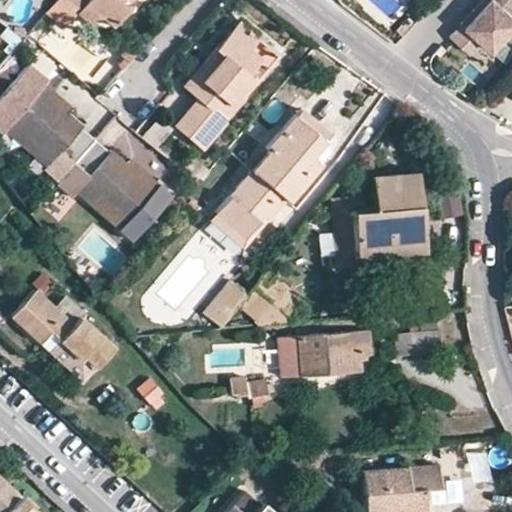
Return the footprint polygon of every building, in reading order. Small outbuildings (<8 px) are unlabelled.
[(53,0),(50,5),(68,21),(74,13),(86,0),(53,0)] [(86,0),(74,13),(90,28),(90,19),(99,19),(110,29),(125,12),(118,4),(121,0),(86,0)] [(462,26),(486,0),(478,0),(458,23),(462,26)] [(48,25),(53,20),(62,28),(68,21),(50,5),(39,17),(48,25)] [(53,20),(48,25),(57,34),(62,28),(53,20)] [(200,150),(231,110),(228,106),(250,80),(244,75),(258,58),(247,50),(256,38),(236,22),(182,88),(194,99),(172,126),(200,150)] [(478,41),(462,26),(458,23),(447,35),(467,52),(478,41)] [(247,50),(258,58),(244,75),(250,80),(254,83),(277,55),(256,38),(247,50)] [(0,91),(0,130),(1,130),(17,111),(31,122),(41,110),(34,103),(37,99),(38,99),(42,93),(36,88),(38,84),(20,69),(0,91)] [(68,110),(70,107),(40,83),(36,88),(42,93),(65,112),(68,110)] [(83,122),(68,110),(65,112),(42,93),(38,99),(73,130),(74,131),(72,133),(86,145),(90,140),(77,129),(83,122)] [(17,111),(1,130),(43,167),(40,170),(54,183),(71,163),(86,145),(72,133),(74,131),(73,130),(38,99),(37,99),(34,103),(41,110),(31,122),(17,111)] [(332,149),(338,142),(301,111),(295,118),(326,144),(332,149)] [(266,152),(269,154),(252,174),(285,201),(287,203),(319,165),(312,160),(326,144),(295,118),(266,152)] [(165,129),(155,122),(141,140),(151,147),(165,129)] [(125,158),(110,146),(105,152),(90,140),(86,145),(71,163),(54,183),(53,184),(67,196),(72,191),(116,228),(152,186),(123,162),(125,158)] [(312,160),(319,165),(332,149),(326,144),(312,160)] [(125,158),(123,162),(152,186),(156,180),(127,156),(125,158)] [(193,182),(202,173),(187,160),(179,170),(193,182)] [(369,184),(367,175),(349,167),(342,176),(361,185),(369,184)] [(395,254),(420,251),(412,170),(367,175),(369,184),(370,208),(359,210),(357,198),(324,201),(330,269),(376,264),(376,255),(375,248),(393,246),(395,254)] [(285,201),(252,174),(216,218),(244,242),(263,219),(267,222),(285,201)] [(161,185),(117,233),(132,246),(175,198),(161,185)] [(458,199),(439,203),(442,217),(461,213),(458,199)] [(216,218),(210,224),(243,251),(267,222),(263,219),(244,242),(216,218)] [(375,248),(376,255),(395,254),(393,246),(375,248)] [(287,314),(275,302),(259,289),(268,278),(262,273),(245,294),(234,307),(256,325),(287,322),(287,314)] [(268,278),(259,289),(275,302),(284,291),(268,278)] [(245,294),(227,280),(199,315),(216,328),(234,307),(245,294)] [(37,343),(46,333),(54,340),(88,371),(107,350),(72,318),(68,324),(31,290),(7,315),(37,343)] [(364,329),(274,337),(276,370),(295,369),(341,365),(341,371),(356,370),(355,359),(366,359),(364,329)] [(406,332),(407,354),(436,352),(435,329),(406,332)] [(391,356),(407,354),(406,332),(390,332),(391,356)] [(37,343),(45,350),(54,340),(46,333),(37,343)] [(295,369),(296,375),(341,371),(341,365),(295,369)] [(226,379),(227,395),(250,393),(249,377),(226,379)] [(152,378),(136,387),(149,411),(165,403),(152,378)] [(269,379),(249,380),(250,403),(270,402),(269,379)] [(428,511),(427,492),(443,491),(441,468),(365,473),(367,511),(428,511)] [(0,511),(31,511),(0,481),(0,511)] [(272,511),(263,504),(261,507),(244,492),(226,511),(272,511)]
